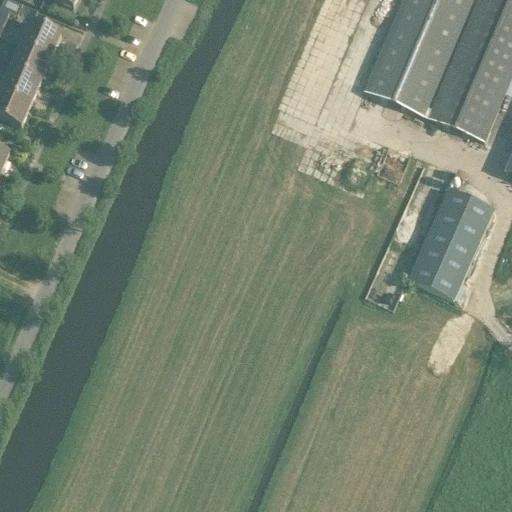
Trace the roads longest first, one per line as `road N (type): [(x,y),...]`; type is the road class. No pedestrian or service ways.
road 1 (unclassified): [(0,417),(181,0)]
road 2 (track): [(498,176),(345,114),(354,0)]
road 3 (track): [(511,219),(484,306),(511,336)]
